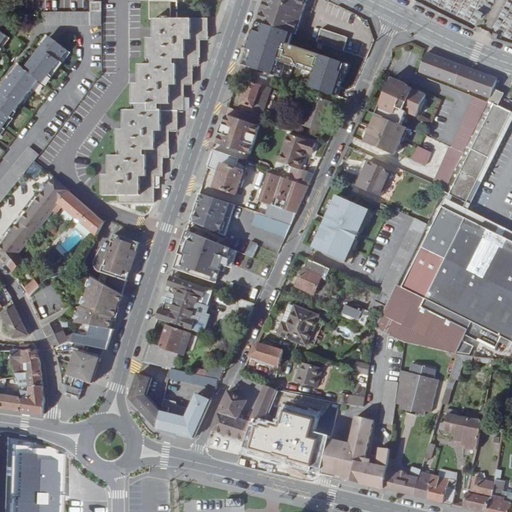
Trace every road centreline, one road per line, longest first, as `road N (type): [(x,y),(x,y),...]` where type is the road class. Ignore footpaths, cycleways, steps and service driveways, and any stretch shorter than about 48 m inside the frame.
road 1 (residential): [(396,14),(192,462)]
road 2 (residential): [(165,233),(107,210),(73,182),(65,162),(120,79),(121,0)]
road 3 (tertiary): [(165,233),(243,0)]
road 4 (secondary): [(192,462),(397,511)]
road 5 (tertiary): [(113,419),(124,355),(165,233)]
road 6 (residential): [(50,431),(52,382),(42,344),(0,268)]
road 7 (residential): [(396,14),(511,65)]
